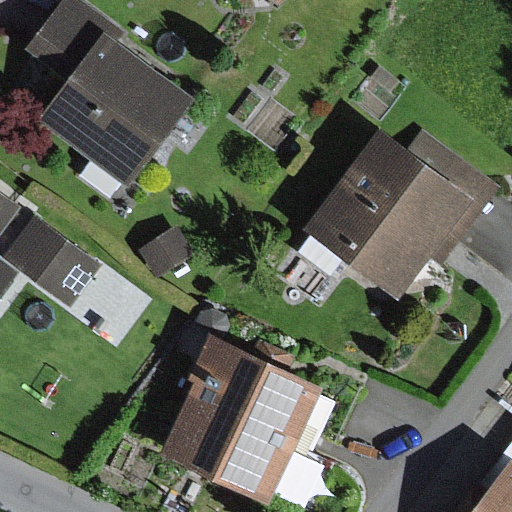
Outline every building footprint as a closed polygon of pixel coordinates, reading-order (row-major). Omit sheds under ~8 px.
[(63,0),(31,45),(73,75),(108,25),(114,17),(89,0),(63,0)] [(200,90),(108,25),(73,75),(44,116),(135,180),(200,90)] [(414,139),(388,119),(311,223),(318,228),(302,250),(335,274),(350,253),(404,292),(433,253),(445,262),(503,184),(423,126),(414,139)] [(0,233),(22,206),(0,187),(0,233)] [(103,263),(38,214),(10,252),(75,301),(103,263)] [(179,224),(143,246),(160,274),(196,252),(179,224)] [(0,296),(23,267),(0,249),(0,296)] [(330,380),(218,331),(166,449),(277,498),(330,380)] [(511,511),(511,457),(471,511),(511,511)]
